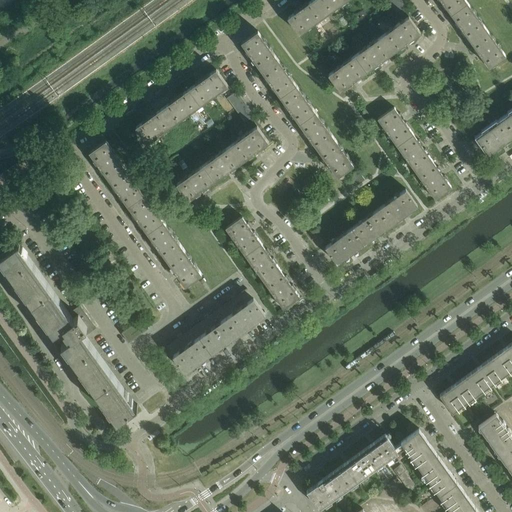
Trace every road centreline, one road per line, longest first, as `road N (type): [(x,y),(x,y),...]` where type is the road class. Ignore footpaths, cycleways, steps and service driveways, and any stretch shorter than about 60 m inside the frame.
road 1 (secondary): [(511,271),(179,511)]
road 2 (residential): [(181,317),(68,153),(222,39)]
road 3 (secondary): [(257,477),(511,285)]
road 4 (residential): [(330,294),(257,199),(293,144),(222,39)]
road 5 (residential): [(179,404),(120,446),(87,440),(71,416),(66,384),(0,277)]
road 6 (residential): [(0,229),(24,212),(147,384),(158,376)]
road 7 (residential): [(483,181),(408,89),(442,33),(415,0)]
road 8 (residential): [(330,294),(483,181)]
road 9 (residential): [(179,404),(330,294)]
road 10 (residential): [(284,479),(412,386)]
road 11 (residential): [(505,511),(412,386)]
road 12 (secondary): [(84,490),(0,391)]
road 13 (residential): [(412,386),(511,316)]
